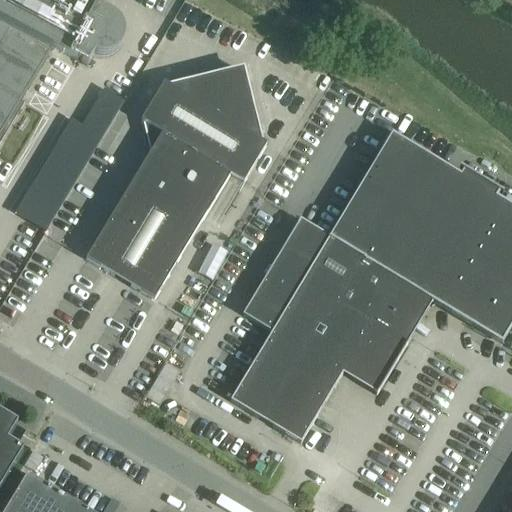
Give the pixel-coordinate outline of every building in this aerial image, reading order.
[(117,30),(114,26),(110,23),(102,19),(105,14),(95,8),(80,0),(0,0),(0,136),(53,49),(88,68),(97,50),(104,54),(109,53),(114,50),(116,45),(118,41),(118,35),(117,30)] [(86,262),(154,303),(226,184),(230,178),(243,186),(266,148),(259,144),(242,73),(171,90),(164,86),(141,124),(146,128),(152,152),(86,262)] [(72,121),(15,215),(45,234),(102,140),(72,121)] [(459,177),(391,136),(329,239),(300,222),(242,318),(271,335),(230,404),(293,442),(300,446),(348,367),(360,383),(377,394),(375,397),(376,397),(409,343),(396,331),(431,304),(501,346),(511,327),(511,208),(496,199),(499,195),(502,197),(502,196),(459,170),(459,171),(461,173),(459,177)] [(180,374),(167,365),(146,399),(159,408),(180,374)] [(0,491),(23,453),(7,443),(17,426),(0,415),(0,491)] [(19,445),(30,452),(38,439),(27,432),(19,445)] [(33,453),(24,467),(35,474),(43,459),(33,453)] [(4,511),(86,511),(31,479),(27,476),(4,511)]
